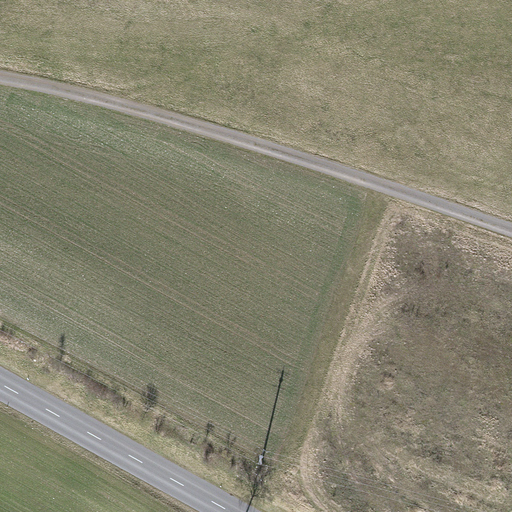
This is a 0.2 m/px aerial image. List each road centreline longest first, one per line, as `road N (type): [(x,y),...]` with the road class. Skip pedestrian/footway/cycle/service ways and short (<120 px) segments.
road 1 (track): [(0,77),(215,130),(511,230)]
road 2 (secondary): [(0,381),(233,511)]
